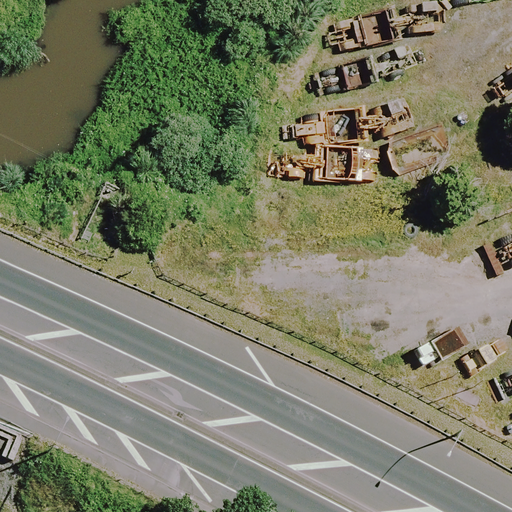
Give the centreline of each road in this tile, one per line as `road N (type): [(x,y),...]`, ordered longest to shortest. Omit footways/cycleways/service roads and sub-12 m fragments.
road 1 (trunk): [(0,286),(449,511)]
road 2 (trunk): [(269,511),(0,376)]
